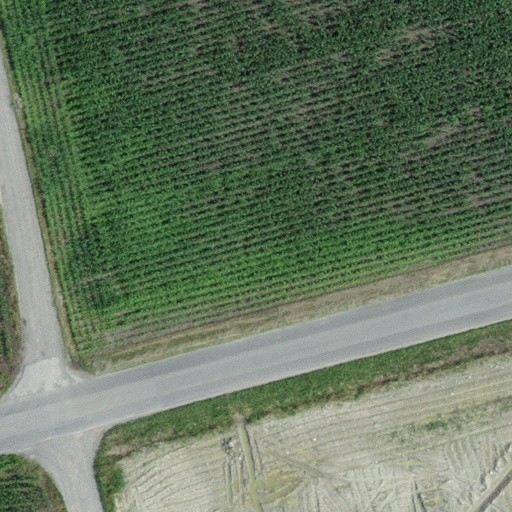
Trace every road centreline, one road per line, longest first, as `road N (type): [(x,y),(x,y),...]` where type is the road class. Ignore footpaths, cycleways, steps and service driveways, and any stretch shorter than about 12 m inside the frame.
road 1 (unclassified): [(0,431),(511,292)]
road 2 (track): [(0,135),(90,511)]
